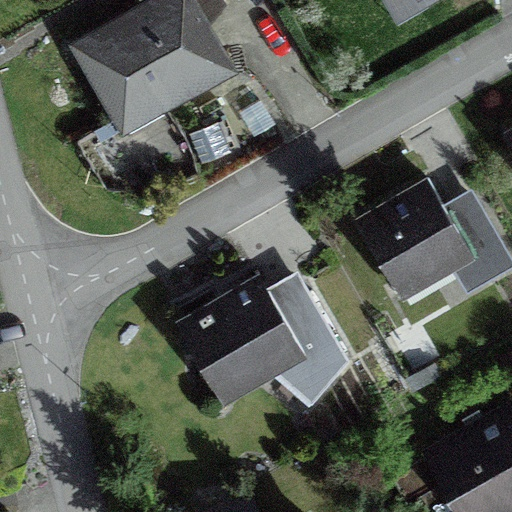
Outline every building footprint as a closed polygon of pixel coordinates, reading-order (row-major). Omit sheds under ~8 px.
[(169,0),(81,51),(129,133),(235,73),(209,28),(226,19),(215,0),(169,0)] [(378,0),(397,32),(445,5),(442,0),(378,0)] [(444,211),(427,182),(359,220),(403,299),(456,269),(472,297),(511,274),(511,270),(470,196),(444,211)] [(275,293),(265,275),(189,321),(233,404),(277,376),(315,407),(353,370),(299,279),(275,293)] [(511,511),(511,405),(427,452),(460,511),(511,511)]
